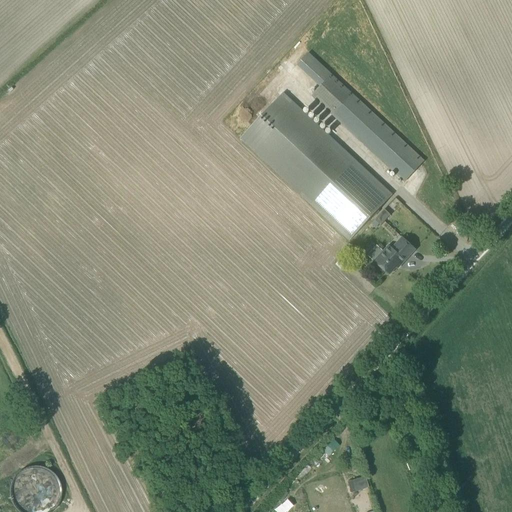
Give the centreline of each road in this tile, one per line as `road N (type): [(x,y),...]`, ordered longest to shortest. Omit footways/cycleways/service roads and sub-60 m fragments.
road 1 (unclassified): [(235,511),(511,216)]
road 2 (track): [(0,335),(87,511)]
